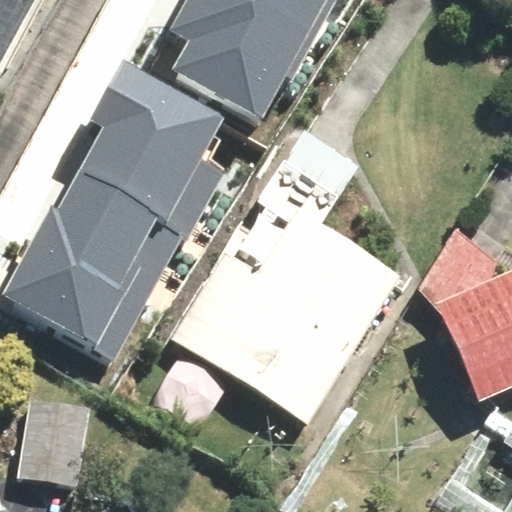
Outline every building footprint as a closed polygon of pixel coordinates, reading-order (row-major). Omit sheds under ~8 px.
[(0,0),(0,63),(34,0),(0,0)] [(263,117),(307,41),(235,0),(186,0),(171,26),(191,38),(174,66),(263,117)] [(330,0),(235,0),(307,41),(330,0)] [(224,118),(123,60),(90,118),(103,125),(67,187),(175,249),(222,168),(202,156),(224,118)] [(67,187),(1,301),(109,363),(175,249),(67,187)] [(387,293),(280,226),(243,286),(212,267),(158,353),(295,439),(387,293)] [(424,318),(415,322),(461,419),(511,395),(511,276),(510,279),(483,291),(489,270),(445,239),(405,302),(424,318)] [(79,420),(18,416),(13,493),(74,497),(79,420)]
